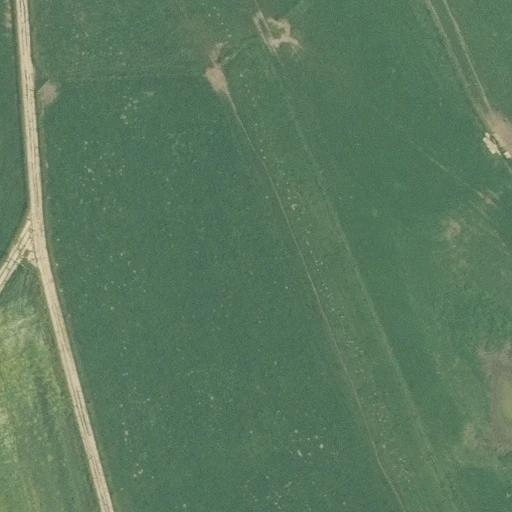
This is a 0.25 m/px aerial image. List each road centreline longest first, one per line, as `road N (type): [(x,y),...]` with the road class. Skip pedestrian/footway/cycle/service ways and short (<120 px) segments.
road 1 (track): [(108,511),(36,250),(20,0)]
road 2 (track): [(511,248),(297,88),(248,0)]
